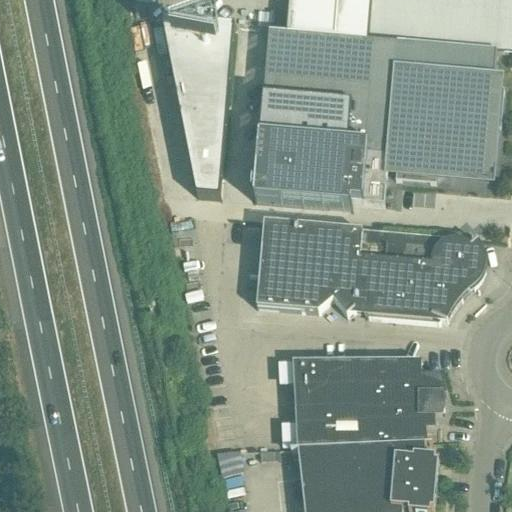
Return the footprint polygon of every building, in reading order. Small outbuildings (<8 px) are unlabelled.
[(511,0),(291,0),(288,38),(498,57),(509,57),(511,22),(511,21),(511,0)] [(163,25),(198,202),(222,204),(236,31),(163,25)] [(270,37),(256,206),(354,215),(354,209),(386,212),(388,193),(387,193),(388,174),(398,175),(397,184),(437,188),(438,178),(448,179),(464,166),(467,169),(477,160),(475,157),(491,143),(492,132),(502,133),(505,93),(495,93),(498,57),(270,37)] [(449,329),(449,327),(448,326),(452,320),(453,319),(452,319),(456,312),(457,313),(458,312),(457,311),(462,305),(463,306),(464,305),(458,301),(471,289),(476,294),(477,293),(476,292),(482,285),(483,286),(483,285),(483,284),(486,276),(487,276),(487,275),(486,275),(487,266),(488,266),(487,265),(484,256),(485,256),(485,255),(484,255),(479,248),(479,247),(478,246),(474,250),(470,245),(266,227),(258,313),(320,318),(335,305),(348,321),(347,321),(349,323),(357,316),(357,315),(365,316),(365,317),(370,323),(441,329),(442,326),(449,329)] [(299,455),(427,449),(427,448),(428,448),(428,435),(436,435),(436,422),(444,422),(445,416),(445,407),(443,402),(447,401),(448,401),(442,380),(441,380),(441,381),(423,381),(423,366),(294,368),(295,455),(299,455)] [(427,462),(427,449),(299,455),(305,511),(436,511),(440,468),(437,468),(437,463),(427,462)]
